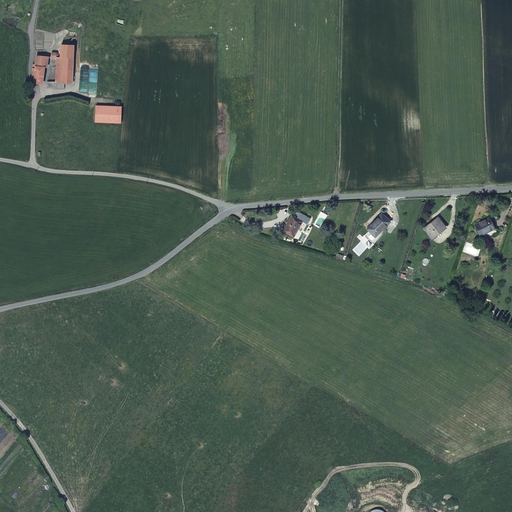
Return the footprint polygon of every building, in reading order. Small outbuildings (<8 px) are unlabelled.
[(61,57),(75,57),(75,44),(62,44),(61,57)] [(49,56),(38,55),(37,64),(34,76),(36,76),(36,83),(44,83),(45,67),(48,67),(49,56)] [(58,82),(66,82),(74,82),(75,57),(61,57),(60,57),(59,57),(58,82)] [(123,103),(98,103),(98,119),(123,119),(123,103)] [(283,229),(294,236),(303,220),(307,223),(311,217),(307,214),(301,211),(298,217),(292,213),(283,229)] [(381,215),(366,229),(375,237),(390,223),(381,215)] [(438,217),(424,228),(431,237),(445,226),(438,217)] [(495,228),(490,217),(475,224),(481,235),(495,228)]
